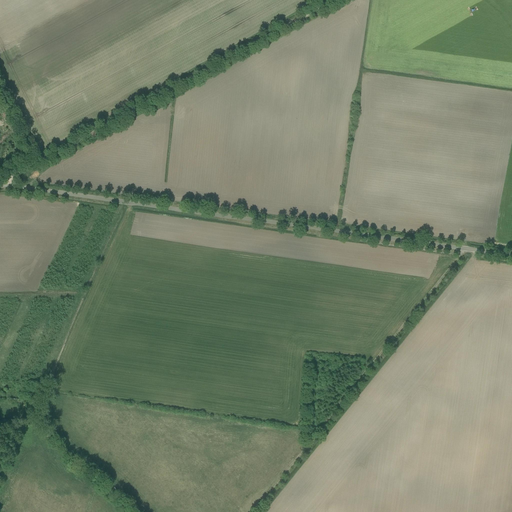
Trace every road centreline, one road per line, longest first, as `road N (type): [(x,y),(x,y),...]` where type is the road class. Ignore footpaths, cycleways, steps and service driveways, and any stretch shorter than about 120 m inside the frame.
road 1 (unclassified): [(511,254),(0,186)]
road 2 (track): [(0,185),(333,0)]
